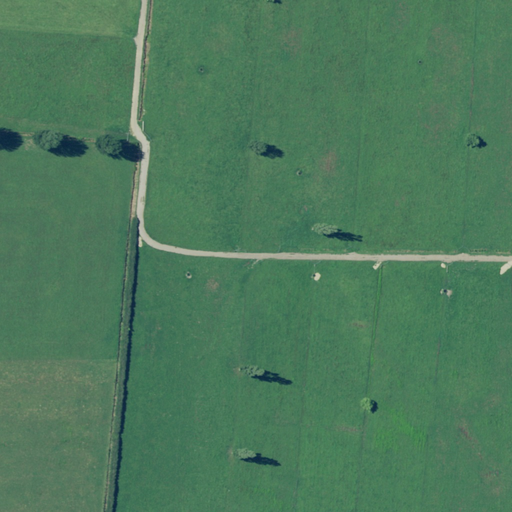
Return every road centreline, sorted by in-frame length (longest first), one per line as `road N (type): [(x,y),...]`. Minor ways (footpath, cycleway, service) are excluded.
road 1 (track): [(144,0),(133,139),(141,153),(141,241),(171,252),(292,259),(511,260)]
road 2 (track): [(0,135),(133,139)]
